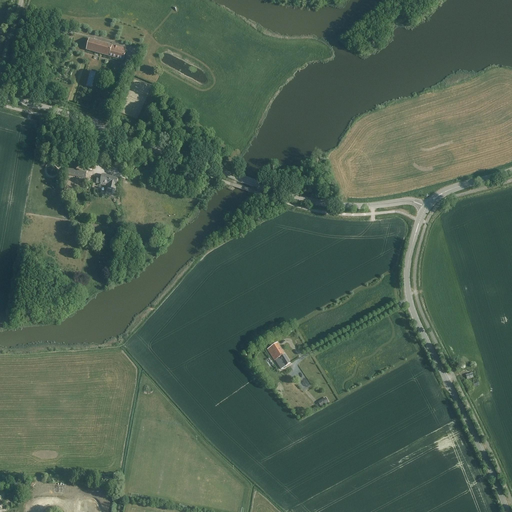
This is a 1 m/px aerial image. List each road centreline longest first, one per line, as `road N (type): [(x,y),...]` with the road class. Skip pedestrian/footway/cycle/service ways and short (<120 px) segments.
road 1 (tertiary): [(426,207),(302,199),(0,94)]
road 2 (secondary): [(505,511),(408,298),(410,249),(426,207)]
